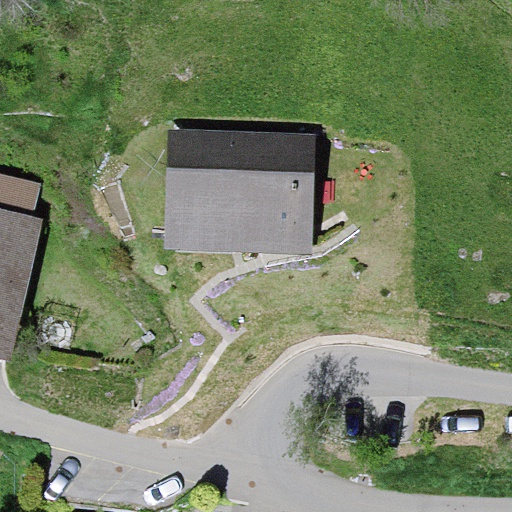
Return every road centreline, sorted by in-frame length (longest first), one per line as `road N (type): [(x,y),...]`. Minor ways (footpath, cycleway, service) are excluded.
road 1 (residential): [(218,482),(285,403),(351,382),(511,398)]
road 2 (residential): [(218,482),(0,418)]
road 3 (residential): [(369,511),(218,482)]
